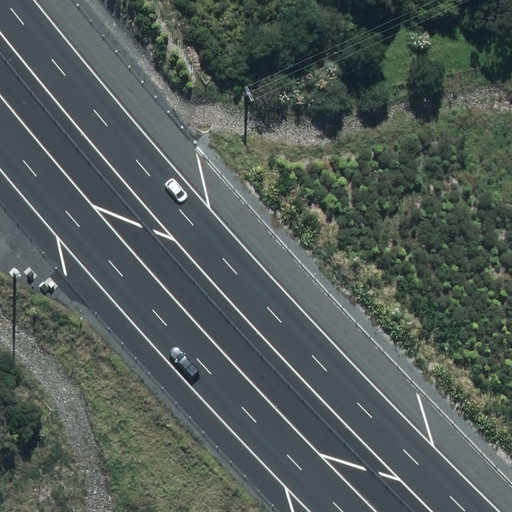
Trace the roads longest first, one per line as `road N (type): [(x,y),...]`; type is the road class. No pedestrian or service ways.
road 1 (motorway): [(10,0),(305,350),(474,511)]
road 2 (motorway): [(346,511),(0,128)]
